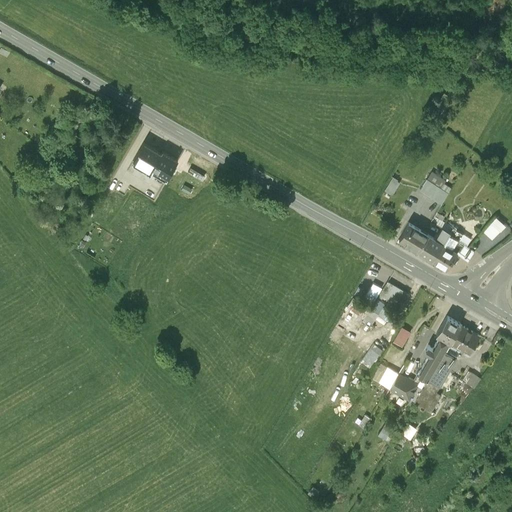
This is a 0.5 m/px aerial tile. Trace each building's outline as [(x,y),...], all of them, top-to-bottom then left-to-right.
[(9,51),(1,47),(0,48),(0,51),(7,56),(9,51)] [(151,170),(153,167),(168,176),(178,159),(163,150),(162,152),(144,142),(134,160),(151,170)] [(411,162),(407,159),(398,173),(402,176),(411,162)] [(431,171),(419,189),(439,201),(434,208),(437,210),(451,188),(443,183),(445,180),(431,171)] [(400,181),(393,178),(385,191),(392,195),(400,181)] [(431,219),(442,226),(450,231),(453,227),(442,220),(444,216),(436,211),(431,219)] [(489,237),(503,222),(494,214),(480,229),(489,237)] [(398,238),(417,250),(427,233),(408,221),(398,238)] [(492,235),(498,240),(508,228),(503,223),(492,235)] [(442,226),(435,238),(443,243),(449,233),(450,231),(442,226)] [(470,238),(453,227),(450,231),(449,233),(457,238),(457,239),(466,245),(470,238)] [(417,250),(432,259),(443,243),(435,238),(427,233),(417,250)] [(457,239),(457,238),(449,233),(443,243),(451,248),(457,239)] [(451,248),(443,243),(432,259),(444,267),(455,251),(451,248)] [(407,292),(387,280),(379,293),(389,299),(392,295),(402,302),(407,292)] [(392,313),(382,306),(378,313),(353,296),(346,306),(372,323),(375,318),(383,323),(387,318),(388,319),(392,313)] [(436,331),(440,334),(450,339),(460,321),(447,313),(436,331)] [(479,332),(460,321),(450,339),(472,352),(475,346),(472,343),(479,332)] [(419,370),(428,376),(445,348),(450,339),(440,334),(433,346),(428,343),(424,349),(429,352),(419,370)] [(456,354),(445,348),(428,376),(439,382),(456,354)] [(379,381),(390,387),(399,371),(388,365),(379,381)] [(464,367),(458,377),(465,381),(471,371),(464,367)] [(417,381),(399,371),(390,387),(408,397),(417,381)] [(439,382),(428,376),(414,400),(430,409),(440,392),(435,389),(439,382)] [(471,393),(466,389),(462,394),(467,398),(471,393)] [(361,411),(355,421),(364,427),(370,417),(361,411)] [(387,417),(377,434),(385,438),(395,421),(387,417)] [(408,422),(402,432),(410,437),(417,428),(408,422)]
